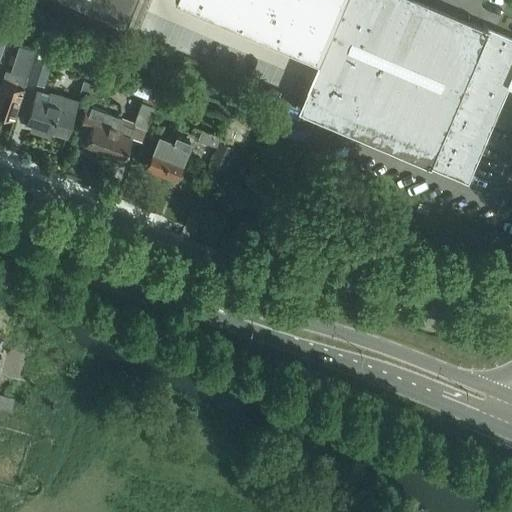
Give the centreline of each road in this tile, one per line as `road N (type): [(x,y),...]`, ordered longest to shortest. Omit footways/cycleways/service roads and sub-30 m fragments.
road 1 (residential): [(493,292),(244,262),(0,165)]
road 2 (secondary): [(193,303),(511,431)]
road 3 (secondary): [(511,398),(328,329),(193,303)]
road 4 (secondary): [(193,303),(0,236)]
